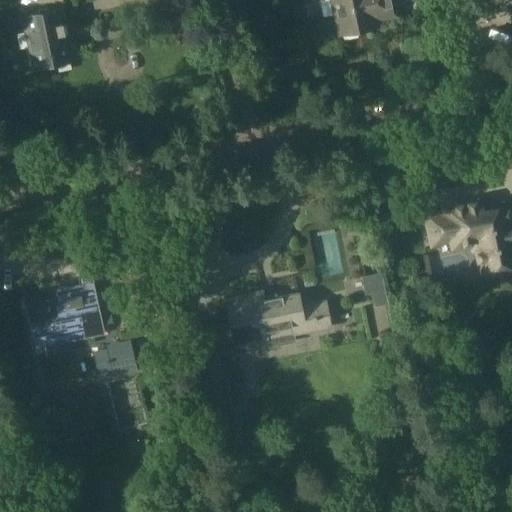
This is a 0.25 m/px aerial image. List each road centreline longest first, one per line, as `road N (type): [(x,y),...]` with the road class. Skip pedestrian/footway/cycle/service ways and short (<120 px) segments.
road 1 (residential): [(249,146),(511,89)]
road 2 (residential): [(0,199),(249,146)]
road 3 (residential): [(249,146),(215,0)]
